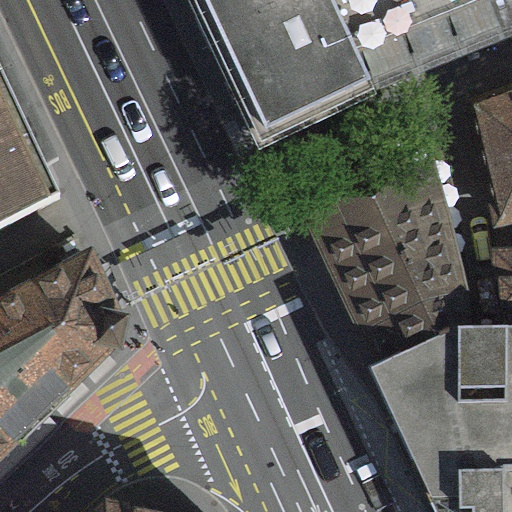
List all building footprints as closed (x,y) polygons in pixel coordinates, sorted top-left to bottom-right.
[(195,0),(265,151),(367,103),(319,0),(195,0)] [(511,0),(319,0),(367,103),(511,53),(511,0)] [(0,228),(54,202),(0,91),(0,228)] [(511,104),(466,123),(492,230),(511,226),(511,104)] [(327,314),(363,391),(466,346),(456,305),(421,180),(292,242),(327,314)] [(511,264),(493,265),(494,347),(511,346),(511,264)] [(0,309),(0,461),(97,371),(107,358),(107,331),(81,265),(0,309)] [(421,511),(511,511),(511,346),(494,347),(466,346),(363,391),(421,511)]
